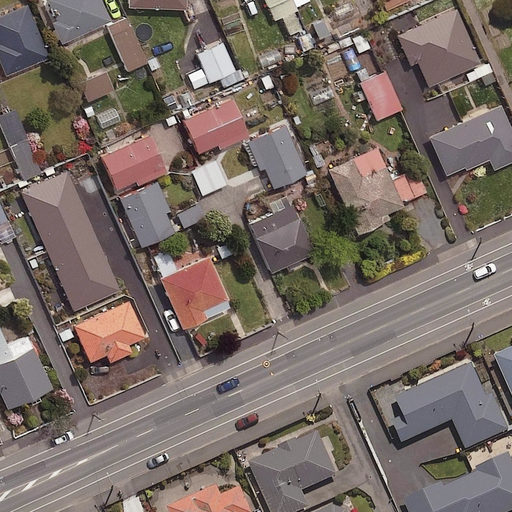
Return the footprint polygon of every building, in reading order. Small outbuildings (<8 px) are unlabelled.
[(105,18),(97,0),(47,0),(54,16),(48,19),(57,39),(105,18)] [(300,0),(264,0),(272,17),(280,14),(287,31),(301,25),(292,4),(300,0)] [(379,0),(384,10),(407,0),(379,0)] [(44,54),(22,1),(0,10),(0,56),(6,70),(44,54)] [(478,59),(455,6),(395,32),(408,62),(415,59),(426,83),(478,59)] [(144,60),(125,14),(106,22),(125,68),(144,60)] [(195,50),(206,78),(217,74),(222,85),(237,78),(221,39),(195,50)] [(109,88),(102,69),(77,78),(84,97),(109,88)] [(398,105),(382,69),(358,80),(374,116),(398,105)] [(246,132),(229,94),(181,115),(195,149),(215,141),(217,144),(246,132)] [(426,133),(443,171),(460,164),(461,166),(486,155),(491,165),(511,155),(511,138),(496,102),(426,133)] [(38,169),(11,107),(0,111),(0,125),(22,176),(38,169)] [(305,168),(284,120),(242,139),(255,166),(261,163),(270,184),(305,168)] [(162,168),(145,131),(99,153),(114,185),(132,176),(135,181),(162,168)] [(326,165),(354,228),(387,214),(384,209),(401,202),(399,199),(423,188),(414,166),(389,177),(374,143),(326,165)] [(223,182),(213,157),(189,167),(199,192),(223,182)] [(116,287),(63,168),(18,188),(71,307),(116,287)] [(172,228),(152,179),(117,193),(137,242),(172,228)] [(311,249),(286,191),(267,199),(271,209),(247,219),(268,267),(311,249)] [(201,217),(196,201),(175,208),(180,224),(201,217)] [(150,253),(160,273),(175,267),(165,246),(150,253)] [(175,267),(160,273),(158,274),(180,324),(227,303),(205,253),(175,267)] [(141,333),(126,297),(71,321),(86,357),(105,349),(108,357),(128,348),(124,340),(141,333)] [(47,385),(18,317),(0,325),(0,393),(4,403),(47,385)] [(511,344),(494,353),(511,393),(511,344)] [(484,393),(470,362),(395,395),(404,417),(392,422),(400,441),(452,418),(465,447),(508,428),(491,390),(484,393)] [(336,473),(316,430),(248,461),(270,511),(292,511),(308,505),(301,489),(336,473)] [(441,487),(439,482),(404,497),(410,511),(503,511),(511,508),(511,462),(507,452),(476,465),(478,470),(441,487)] [(219,493),(216,485),(168,506),(170,511),(248,511),(252,510),(241,484),(219,493)] [(346,511),(342,501),(317,511),(346,511)]
